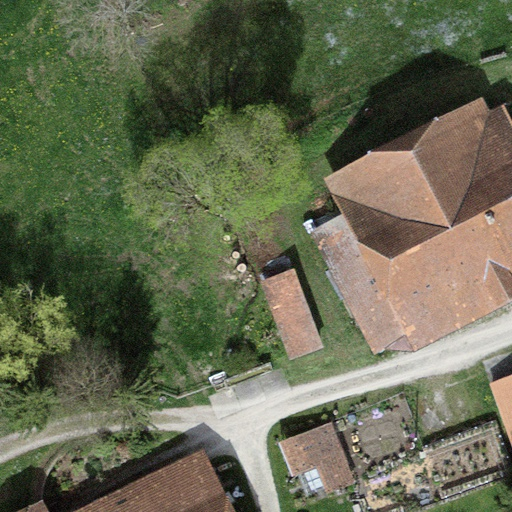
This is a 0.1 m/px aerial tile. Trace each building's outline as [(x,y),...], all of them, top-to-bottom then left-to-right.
[(336,193),(347,216),(317,231),(371,337),(501,271),(506,281),(511,277),(511,168),(485,116),(336,193)] [(298,284),(269,295),(293,360),(322,349),(298,284)] [(511,443),(511,379),(492,388),(511,443)] [(330,491),(349,483),(327,427),(289,442),(301,473),(320,466),(330,491)] [(211,511),(196,479),(129,511),(211,511)]
